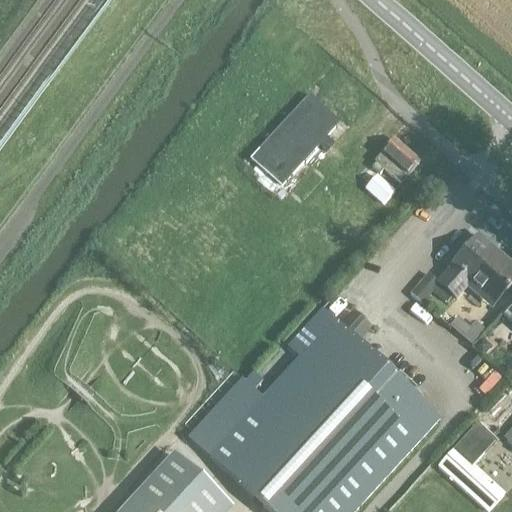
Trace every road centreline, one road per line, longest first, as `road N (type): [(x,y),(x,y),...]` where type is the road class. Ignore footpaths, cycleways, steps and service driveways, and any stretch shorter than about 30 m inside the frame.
road 1 (secondary): [(511,120),(375,0)]
road 2 (residential): [(490,188),(389,94)]
